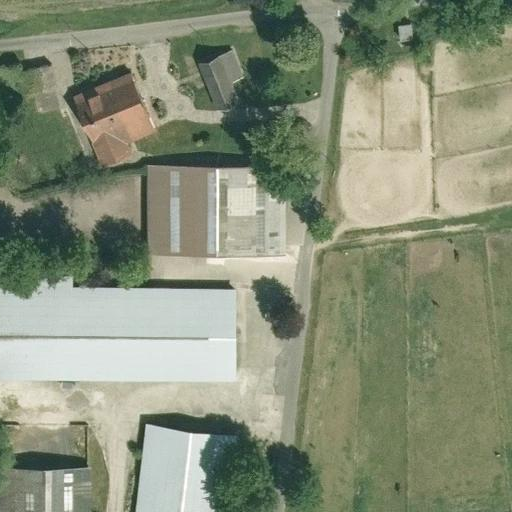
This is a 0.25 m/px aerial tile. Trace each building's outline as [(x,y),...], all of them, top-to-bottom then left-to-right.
[(417,39),(414,23),(403,24),(406,41),(417,39)] [(281,45),(263,48),(268,82),(286,79),(281,45)] [(225,53),(203,63),(222,108),(244,98),(237,82),(251,76),(239,50),(225,53)] [(159,129),(135,70),(77,94),(105,163),(135,151),(131,141),(159,129)] [(152,255),(292,255),(292,163),(273,163),(151,163),(152,233),(152,255)] [(0,380),(241,379),(240,288),(76,289),(76,278),(40,279),(40,289),(0,289),(0,380)] [(230,511),(238,457),(240,435),(150,424),(138,511),(230,511)] [(96,511),(97,481),(3,480),(2,511),(96,511)]
